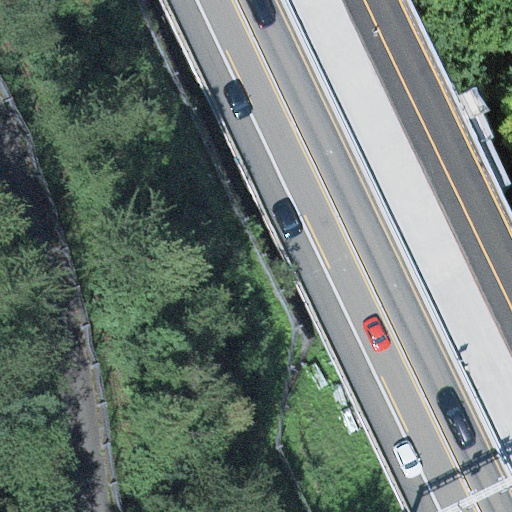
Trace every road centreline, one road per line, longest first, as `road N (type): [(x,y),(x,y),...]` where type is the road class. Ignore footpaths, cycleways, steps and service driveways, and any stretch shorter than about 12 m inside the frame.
road 1 (motorway): [(232,0),(476,511)]
road 2 (motorway): [(511,363),(339,0)]
road 3 (unclassified): [(90,511),(48,266),(0,148)]
